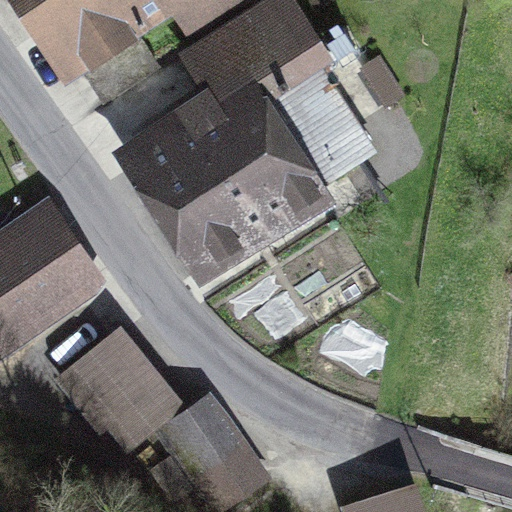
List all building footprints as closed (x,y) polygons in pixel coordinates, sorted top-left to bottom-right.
[(86,61),(131,31),(179,0),(181,0),(195,21),(226,0),(28,0),(73,69),(86,61)] [(141,157),(204,256),(367,150),(317,72),(328,65),(286,0),(266,0),(184,54),(218,106),(141,157)] [(158,66),(138,34),(131,31),(86,61),(110,97),(158,66)] [(45,216),(0,246),(0,339),(88,280),(45,216)] [(111,336),(61,377),(101,426),(109,419),(129,444),(172,410),(111,336)] [(164,434),(204,492),(220,481),(228,492),(252,476),(203,404),(164,434)] [(347,511),(425,511),(420,487),(346,504),(347,511)]
